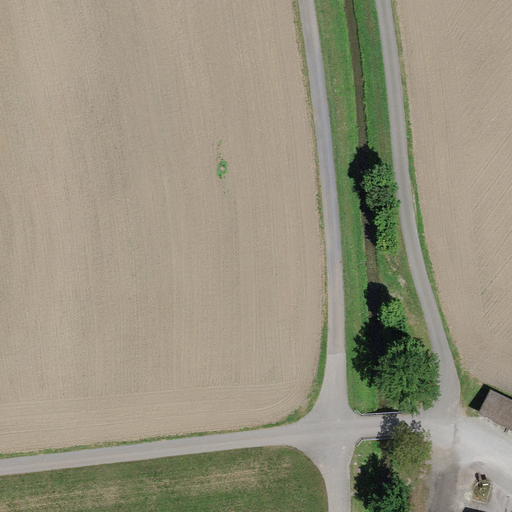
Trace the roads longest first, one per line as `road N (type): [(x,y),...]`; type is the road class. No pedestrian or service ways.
road 1 (track): [(383,0),(402,188),(433,321),(446,424),(511,474)]
road 2 (track): [(339,427),(341,331),(308,0)]
road 3 (unclassified): [(339,427),(0,471)]
